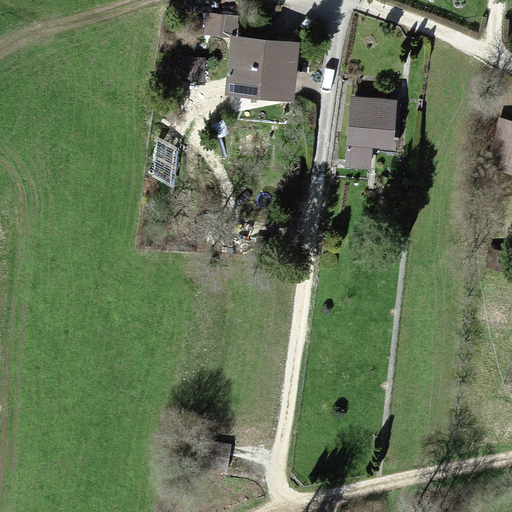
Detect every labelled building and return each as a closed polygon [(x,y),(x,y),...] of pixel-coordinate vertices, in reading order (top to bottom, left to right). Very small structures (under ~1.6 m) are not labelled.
[(232,12),(205,12),(205,30),(232,42),(232,12)] [(232,42),(226,89),(289,97),(295,50),(232,42)] [(199,53),(181,53),(181,73),(200,72),(199,53)] [(394,103),(350,100),(348,142),(392,144),(394,103)] [(511,128),(503,126),(493,167),(511,171),(511,128)]
